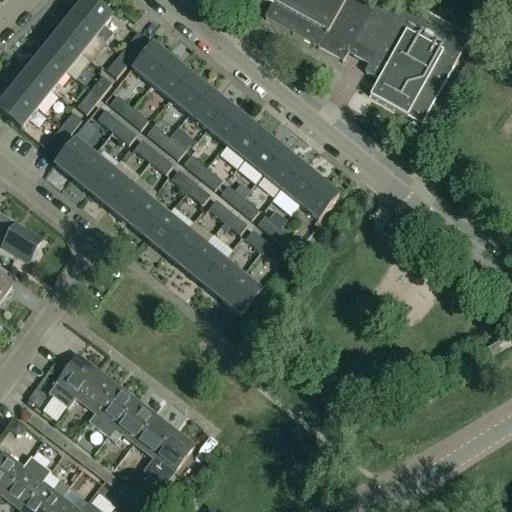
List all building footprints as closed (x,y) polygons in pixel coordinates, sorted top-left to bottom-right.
[(352,47),(373,59),(364,75),(378,83),(369,99),(421,128),(469,41),(403,4),(395,0),(256,0),(271,8),(263,21),(342,65),(352,47)] [(86,2),(71,20),(105,48),(113,39),(104,31),(111,22),(86,2)] [(71,20),(56,39),(81,59),(96,41),(105,49),(105,48),(71,20)] [(137,37),(121,56),(131,64),(146,45),(137,37)] [(56,39),(41,57),(66,78),(81,59),(56,39)] [(150,90),(171,64),(152,49),(131,74),(150,90)] [(121,56),(106,75),(116,82),(131,64),(121,56)] [(51,96),(66,78),(41,57),(26,76),(51,96)] [(469,60),(462,73),(473,80),(481,66),(469,60)] [(169,105),(189,79),(171,64),(150,90),(169,105)] [(457,83),(468,89),(473,80),(462,73),(457,83)] [(26,76),(11,94),(36,115),(51,96),(26,76)] [(189,79),(169,105),(187,120),(208,94),(189,79)] [(102,80),(89,96),(99,104),(111,88),(102,80)] [(11,94),(0,107),(0,116),(21,133),(36,115),(11,94)] [(208,94),(187,120),(206,135),(226,110),(208,94)] [(89,96),(76,111),(86,119),(99,104),(89,96)] [(131,112),(116,100),(108,109),(124,122),(131,112)] [(226,110),(206,135),(224,150),(245,125),(226,110)] [(124,122),(139,134),(147,125),(131,112),(124,122)] [(96,124),(112,136),(119,127),(104,115),(96,124)] [(69,141),(81,125),(72,117),(59,133),(69,141)] [(245,125),(224,150),(243,165),(264,140),(245,125)] [(134,140),(119,127),(112,136),(127,149),(134,140)] [(145,139),(161,152),(168,142),(153,130),(145,139)] [(59,133),(47,148),(56,156),(69,141),(59,133)] [(262,180),(282,155),(264,140),(243,165),(262,180)] [(184,155),(168,142),(161,152),(176,164),(184,155)] [(54,170),(73,185),(93,160),(75,145),(54,170)] [(156,158),(140,145),(133,154),(149,167),(156,158)] [(301,170),(282,155),(262,180),(280,196),(301,170)] [(172,170),(156,158),(149,167),(164,180),(172,170)] [(112,175),(93,160),(73,185),(91,200),(112,175)] [(205,173),(190,160),(182,169),(198,182),(205,173)] [(301,170),(280,196),(299,211),(319,185),(301,170)] [(198,182),(213,195),(221,185),(205,173),(198,182)] [(91,200),(110,215),(130,190),(112,175),(91,200)] [(193,188),(177,175),(170,184),(186,197),(193,188)] [(299,211),(317,226),(338,200),(319,185),(299,211)] [(193,188),(186,197),(201,210),(209,201),(193,188)] [(149,205),(130,190),(110,215),(128,230),(149,205)] [(242,203),(227,190),(219,199),(235,212),(242,203)] [(235,212),(250,225),(258,215),(242,203),(235,212)] [(271,206),(274,220),(288,218),(285,203),(271,206)] [(128,230),(147,245),(167,220),(149,205),(128,230)] [(230,218),(214,205),(207,214),(223,227),(230,218)] [(238,240),(246,231),(230,218),(223,227),(220,230),(227,235),(229,232),(238,240)] [(42,245),(0,219),(0,238),(7,243),(2,252),(28,267),(30,264),(32,266),(37,258),(35,256),(42,245)] [(186,235),(167,220),(147,245),(165,261),(186,235)] [(256,230),(272,242),(279,233),(264,220),(256,230)] [(295,245),(279,233),(272,242),(287,255),(295,245)] [(165,261),(184,276),(204,250),(186,235),(165,261)] [(267,248),(251,235),(244,245),(259,257),(267,248)] [(259,257),(275,270),(282,261),(267,248),(259,257)] [(202,291),(223,265),(204,250),(184,276),(202,291)] [(202,291),(221,306),(241,281),(223,265),(202,291)] [(241,281),(221,306),(239,321),(260,296),(241,281)] [(0,308),(12,293),(0,284),(0,308)] [(511,348),(507,340),(488,352),(492,360),(511,348)] [(48,398),(67,414),(75,403),(97,375),(77,360),(48,398)] [(97,375),(75,403),(95,418),(116,390),(97,375)] [(114,433),(136,405),(116,390),(95,418),(89,426),(108,441),(114,433)] [(45,399),(35,391),(27,401),(37,409),(45,399)] [(115,447),(121,438),(134,448),(155,420),(136,405),(114,433),(108,441),(115,447)] [(36,434),(42,426),(32,419),(27,426),(36,434)] [(153,463),(174,435),(155,420),(134,448),(153,463)] [(36,434),(46,441),(52,434),(42,426),(36,434)] [(61,441),(52,434),(46,441),(56,449),(61,441)] [(153,463),(173,478),(194,450),(174,435),(153,463)] [(56,449),(66,456),(71,449),(61,441),(56,449)] [(81,456),(71,449),(66,456),(75,463),(81,456)] [(75,463),(85,471),(91,464),(81,456),(75,463)] [(0,460),(0,498),(1,500),(23,472),(3,457),(0,460)] [(23,472),(1,500),(16,511),(22,511),(42,487),(50,476),(31,461),(23,472)] [(85,471),(95,478),(100,471),(91,464),(85,471)] [(110,479),(100,471),(95,478),(104,486),(110,479)] [(104,486),(114,493),(120,486),(110,479),(104,486)] [(129,494),(120,486),(114,493),(124,501),(129,494)] [(53,511),(61,502),(42,487),(22,511),(53,511)] [(124,501),(134,508),(139,501),(129,494),(124,501)] [(61,502),(53,511),(84,511),(87,508),(79,501),(72,510),(61,502)] [(146,511),(149,509),(139,501),(134,508),(138,511),(146,511)]
